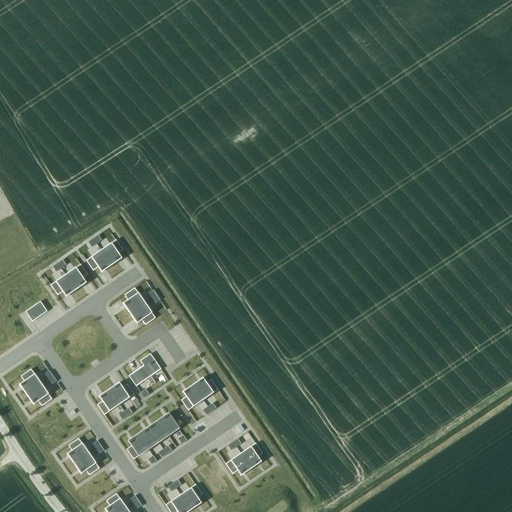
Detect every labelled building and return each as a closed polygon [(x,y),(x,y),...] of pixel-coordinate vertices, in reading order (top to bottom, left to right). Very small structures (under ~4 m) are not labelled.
[(101,241),(98,235),(93,239),(96,244),(101,241)] [(96,244),(93,239),(88,242),(91,247),(96,244)] [(111,244),(101,250),(111,266),(122,259),(118,254),(123,250),(116,240),(111,244)] [(91,257),(86,261),(93,271),(98,268),(101,273),(111,266),(101,250),(91,257)] [(66,265),(62,260),(57,263),(61,269),(66,265)] [(61,269),(57,263),(52,267),(56,272),(61,269)] [(75,268),(65,275),(76,290),(86,283),(83,278),(88,275),(80,265),(75,268)] [(0,285),(0,293),(2,298),(26,286),(21,275),(0,285)] [(55,282),(50,285),(57,296),(62,292),(66,297),(76,290),(65,275),(55,282)] [(127,300),(123,304),(130,314),(145,303),(138,293),(134,288),(124,295),(127,300)] [(148,294),(151,299),(156,295),(153,290),(148,294)] [(160,300),(156,295),(151,299),(155,304),(160,300)] [(26,312),(33,323),(48,312),(41,302),(26,312)] [(145,303),(130,314),(137,324),(141,321),(145,326),(155,318),(152,313),(145,303)] [(24,342),(35,334),(20,314),(10,322),(24,342)] [(143,366),(129,376),(136,386),(161,369),(150,354),(140,361),(143,366)] [(24,381),(19,385),(26,395),(41,384),(34,374),(31,369),(20,377),(24,381)] [(53,376),(49,371),(44,375),(48,380),(53,376)] [(56,381),(53,376),(48,380),(51,385),(56,381)] [(203,378),(192,385),(203,400),(213,393),(218,390),(211,380),(206,383),(203,378)] [(119,383),(109,390),(119,405),(129,399),(134,395),(127,384),(122,388),(119,383)] [(41,384),(26,395),(33,405),(38,402),(41,407),(52,399),(48,394),(41,384)] [(186,397),(181,400),(188,411),(193,407),(203,400),(192,385),(182,392),(186,397)] [(144,398),(149,395),(145,389),(140,393),(144,398)] [(102,402),(97,405),(104,415),(109,412),(119,405),(109,390),(98,397),(102,402)] [(212,403),(207,407),(211,412),(216,408),(212,403)] [(211,412),(207,407),(202,410),(206,415),(211,412)] [(129,408),(124,412),(127,417),(132,413),(129,408)] [(122,420),(127,417),(124,412),(119,415),(122,420)] [(168,414),(158,421),(168,436),(178,429),(168,414)] [(207,420),(197,427),(201,431),(210,424),(207,420)] [(158,421),(148,427),(158,443),(168,436),(158,421)] [(148,427),(138,434),(148,450),(158,443),(148,427)] [(131,446),(126,450),(133,460),(138,456),(148,450),(138,434),(128,441),(131,446)] [(178,439),(181,444),(187,441),(183,435),(178,439)] [(72,451),(67,454),(74,464),(89,454),(82,444),(78,439),(68,446),(72,451)] [(241,444),(237,439),(232,442),(236,447),(241,444)] [(92,444),(95,449),(100,446),(97,441),(92,444)] [(231,451),(236,447),(232,442),(227,446),(231,451)] [(250,447),(240,454),(251,469),(261,462),(258,457),(263,454),(256,443),(250,447)] [(104,451),(100,446),(95,449),(99,454),(104,451)] [(168,446),(163,449),(166,454),(171,451),(168,446)] [(166,454),(163,449),(158,453),(161,458),(166,454)] [(89,454),(74,464),(81,474),(86,471),(89,476),(99,469),(96,464),(89,454)] [(230,461),(225,464),(232,475),(237,471),(241,476),(251,469),(240,454),(230,461)] [(151,465),(157,461),(153,456),(148,459),(151,465)] [(177,480),(172,483),(176,488),(181,485),(177,480)] [(176,488),(172,483),(167,487),(171,492),(176,488)] [(190,488),(180,495),(191,510),(201,503),(198,498),(203,495),(195,485),(190,488)] [(109,506),(104,509),(106,511),(122,511),(127,509),(120,499),(116,494),(106,501),(109,506)] [(170,502),(165,505),(169,511),(188,511),(191,510),(180,495),(170,502)] [(138,501),(135,496),(130,499),(133,504),(138,501)] [(142,506),(138,501),(133,504),(137,509),(142,506)]
